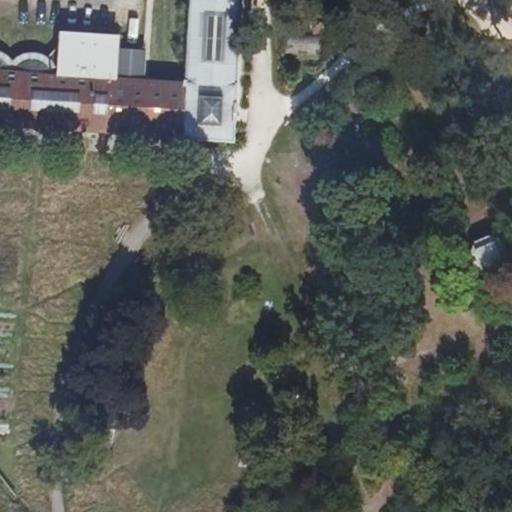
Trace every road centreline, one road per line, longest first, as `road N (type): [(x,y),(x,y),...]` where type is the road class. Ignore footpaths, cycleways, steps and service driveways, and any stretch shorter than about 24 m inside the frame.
road 1 (track): [(242,157),(340,413)]
road 2 (track): [(259,134),(345,59),(432,0)]
